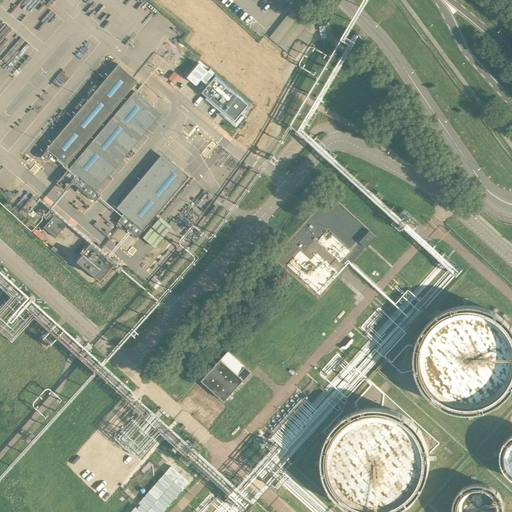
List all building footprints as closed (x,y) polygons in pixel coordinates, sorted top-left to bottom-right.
[(275,29),(269,37),(296,57),(314,34),(305,27),(310,20),(298,10),(293,6),(275,29)] [(187,76),(196,84),(208,70),(199,62),(187,76)] [(38,157),(45,163),(51,156),(63,167),(135,82),(115,65),(38,157)] [(202,92),(207,96),(206,97),(207,98),(207,97),(228,114),(227,115),(235,122),(242,114),(246,118),(247,117),(244,115),(247,111),(245,109),(249,104),(216,76),(202,92)] [(54,184),(62,190),(68,182),(93,203),(99,196),(86,186),(116,151),(120,154),(127,146),(123,142),(152,108),(133,91),(54,184)] [(140,194),(122,215),(116,222),(135,239),(188,176),(169,160),(147,186),(142,183),(136,191),(140,194)] [(42,228),(54,239),(65,225),(53,215),(42,228)] [(158,219),(151,227),(163,237),(170,229),(158,219)] [(152,249),(163,237),(151,227),(141,239),(152,249)] [(359,242),(366,248),(376,237),(369,230),(359,242)] [(74,262),(98,282),(113,264),(89,244),(74,262)] [(56,255),(63,261),(65,257),(59,252),(56,255)] [(429,396),(441,405),(454,411),(469,413),(484,411),(497,405),(509,396),(511,392),(511,320),(509,317),(497,308),(484,302),(469,300),(455,302),(441,308),(429,317),(420,328),(415,342),(413,357),(415,371),(420,385),(429,396)] [(197,337),(207,345),(213,338),(203,330),(197,337)] [(201,380),(224,402),(251,372),(228,351),(201,380)] [(178,364),(182,367),(187,362),(183,358),(178,364)] [(337,500),(349,508),(357,511),(395,511),(404,508),(416,500),(424,488),(430,475),(432,461),(430,446),(424,433),(416,422),(404,413),(391,407),(376,405),(362,407),(349,413),(337,422),(329,433),(323,446),(321,461),(323,475),(329,488),(337,500)] [(507,475),(511,478),(511,433),(507,438),(502,443),(500,450),(499,456),(500,463),(502,469),(507,475)] [(159,511),(162,511),(184,488),(166,471),(143,497),(159,511)] [(503,511),(504,509),(503,502),(501,496),(496,490),(491,486),(485,484),(478,483),(471,484),(465,486),(459,490),(455,496),(453,502),(452,509),(452,511),(503,511)]
